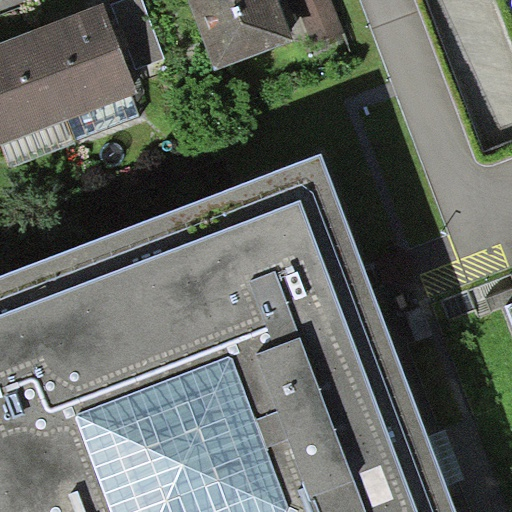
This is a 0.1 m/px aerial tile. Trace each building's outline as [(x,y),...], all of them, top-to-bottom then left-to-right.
[(141,64),(167,53),(144,0),(128,0),(116,5),(141,64)] [(190,0),(217,64),(296,31),(283,0),(190,0)] [(0,46),(0,138),(141,86),(111,5),(0,46)] [(84,130),(145,115),(141,98),(80,114),(84,130)] [(0,279),(0,511),(452,511),(318,158),(0,279)]
